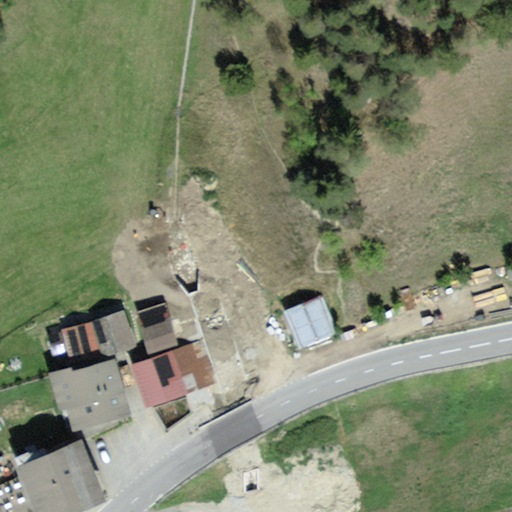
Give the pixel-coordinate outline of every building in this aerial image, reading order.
[(329,297),(290,313),(304,346),(343,330),(329,297)] [(129,312),(68,329),(76,360),(138,343),(129,312)] [(174,312),(143,323),(153,352),(184,341),(174,312)] [(177,350),(135,366),(151,406),(193,390),(177,350)] [(121,354),(56,373),(72,430),(137,411),(121,354)] [(87,437),(20,466),(40,511),(86,511),(115,500),(87,437)]
